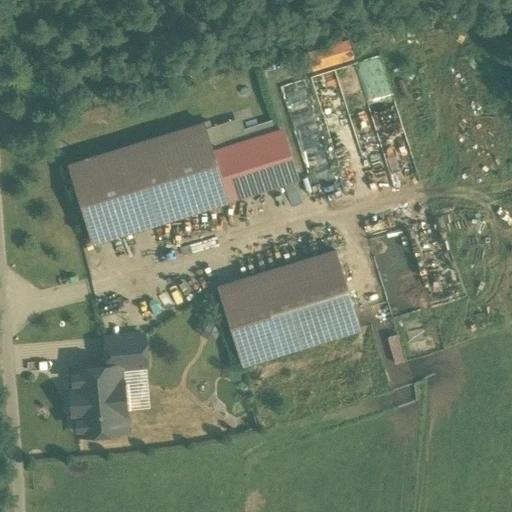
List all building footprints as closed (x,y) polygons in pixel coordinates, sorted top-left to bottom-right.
[(399,101),(380,105),(382,115),(375,116),(378,130),(387,128),(392,154),(395,170),(399,169),(401,179),(414,176),(399,101)] [(210,123),(74,167),(97,247),(300,181),(289,129),(221,152),(210,123)] [(480,156),(483,165),(506,160),(504,151),(480,156)] [(342,254),(223,290),(248,371),(367,333),(342,254)] [(511,273),(499,278),(509,307),(511,305),(511,273)] [(495,322),(508,319),(500,290),(487,294),(495,322)] [(120,366),(120,368),(145,365),(143,335),(105,338),(108,367),(120,366)] [(126,430),(120,368),(120,366),(108,367),(72,370),(77,434),(126,430)]
